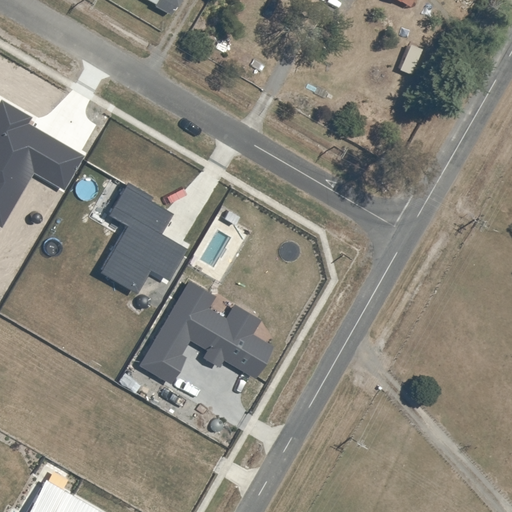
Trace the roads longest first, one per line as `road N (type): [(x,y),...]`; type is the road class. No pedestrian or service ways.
road 1 (residential): [(6,0),(406,235)]
road 2 (unclassified): [(248,511),(406,235)]
road 3 (unclassified): [(406,235),(511,52)]
